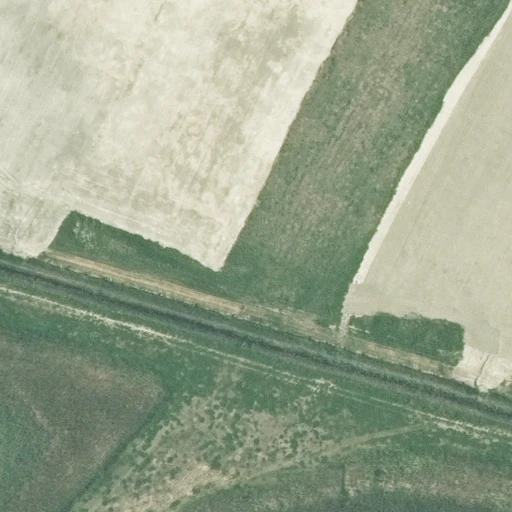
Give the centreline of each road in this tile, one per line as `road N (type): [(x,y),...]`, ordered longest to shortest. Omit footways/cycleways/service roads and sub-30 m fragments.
road 1 (track): [(0,295),(511,441)]
road 2 (track): [(136,511),(182,483),(257,457),(472,430)]
